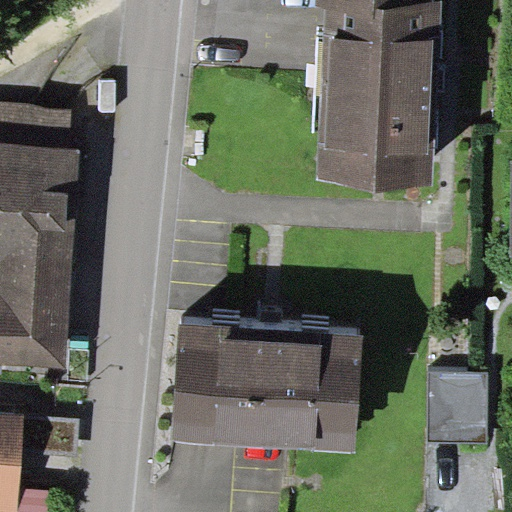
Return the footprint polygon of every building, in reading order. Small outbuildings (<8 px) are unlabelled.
[(314,0),(315,7),(323,7),(384,10),(383,0),(407,0),(432,1),(431,0),(314,0)] [(441,1),(432,1),(407,0),(383,0),(384,10),(323,7),(316,180),(433,185),(441,1)] [(0,102),(0,143),(70,149),(73,108),(0,102)] [(70,149),(0,143),(0,363),(65,368),(81,149),(70,149)] [(355,451),(362,337),(177,326),(170,440),(355,451)] [(487,444),(489,374),(430,372),(428,442),(487,444)] [(17,511),(18,489),(21,451),(24,412),(0,410),(0,511),(17,511)] [(80,416),(24,412),(21,451),(77,455),(80,416)] [(48,511),(49,490),(18,489),(17,511),(48,511)]
